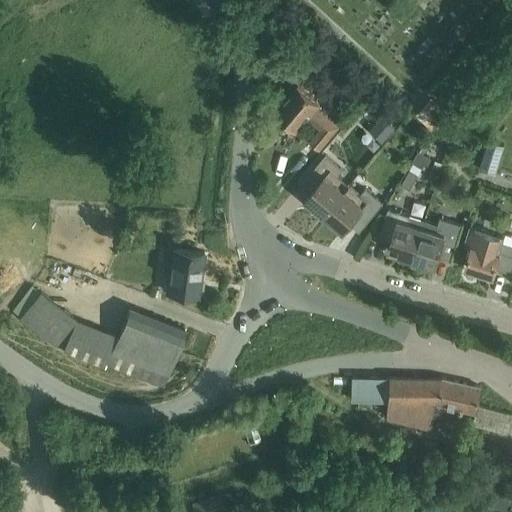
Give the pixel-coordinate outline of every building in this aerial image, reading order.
[(319,149),(338,126),(315,106),(319,102),(298,84),(275,112),(295,130),(306,116),(321,128),(309,142),(319,149)] [(350,107),(354,110),(361,117),(372,105),(360,95),(350,107)] [(417,114),(416,115),(435,132),(450,115),(433,100),(431,99),(417,114)] [(383,118),(372,131),(383,140),(394,127),(383,118)] [(305,199),(324,214),(349,183),(338,174),(343,169),(325,154),(301,183),(311,191),(305,199)] [(412,166),(401,184),(409,189),(420,170),(412,166)] [(349,183),(324,214),(343,230),(349,223),(359,231),(383,202),(365,188),(360,193),(349,183)] [(388,250),(412,257),(423,219),(410,215),(388,208),(379,236),(391,240),(388,250)] [(423,219),(412,257),(436,264),(439,255),(451,259),(462,224),(440,217),(438,224),(423,219)] [(492,275),(495,268),(510,273),(511,267),(511,244),(503,241),(504,238),(471,226),(465,243),(472,246),(465,266),(492,275)] [(197,296),(204,253),(172,248),(165,291),(197,296)] [(75,318),(40,291),(19,318),(54,345),(75,318)] [(162,386),(184,329),(129,307),(118,335),(76,318),(63,351),(105,367),(106,364),(162,386)] [(350,398),(386,399),(388,377),(352,376),(350,398)] [(429,427),(432,413),(450,418),(453,405),(475,410),(472,423),(506,431),(510,412),(474,403),(478,386),(442,378),(388,377),(386,399),(385,416),(429,427)] [(226,511),(219,491),(191,501),(194,511),(226,511)] [(503,507),(507,497),(490,491),(487,501),(503,507)]
